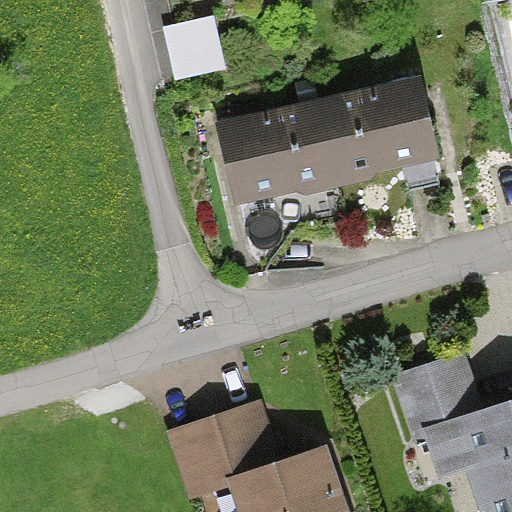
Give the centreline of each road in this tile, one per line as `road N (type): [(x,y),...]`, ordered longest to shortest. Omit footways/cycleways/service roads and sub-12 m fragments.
road 1 (residential): [(186,349),(106,0)]
road 2 (residential): [(186,349),(511,252)]
road 3 (residential): [(0,404),(186,349)]
